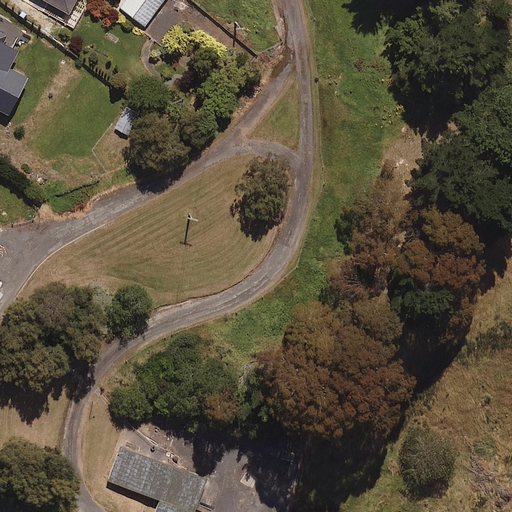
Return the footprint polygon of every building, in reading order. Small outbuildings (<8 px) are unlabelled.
[(44,0),(69,14),(76,0),(44,0)] [(124,0),(119,7),(145,27),(165,0),(124,0)] [(0,32),(0,113),(8,117),(29,79),(10,69),(19,51),(3,43),(7,36),(0,32)] [(124,106),(114,128),(128,135),(139,113),(124,106)] [(120,447),(108,481),(161,500),(156,511),(189,511),(190,511),(195,511),(208,478),(120,447)]
